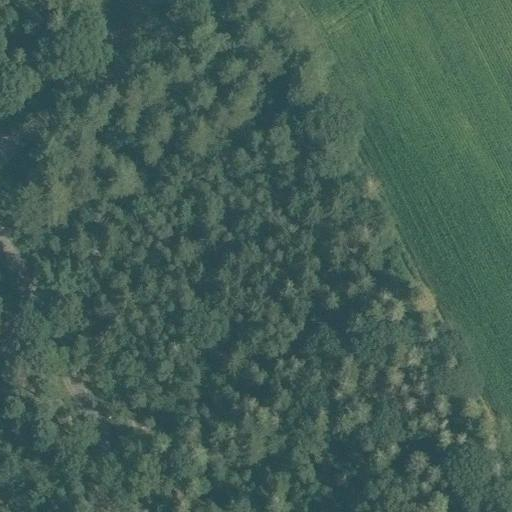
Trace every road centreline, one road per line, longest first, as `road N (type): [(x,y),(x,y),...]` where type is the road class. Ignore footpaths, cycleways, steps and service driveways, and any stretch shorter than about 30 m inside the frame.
road 1 (unclassified): [(151,511),(0,222)]
road 2 (unclassified): [(0,152),(101,66),(198,0)]
